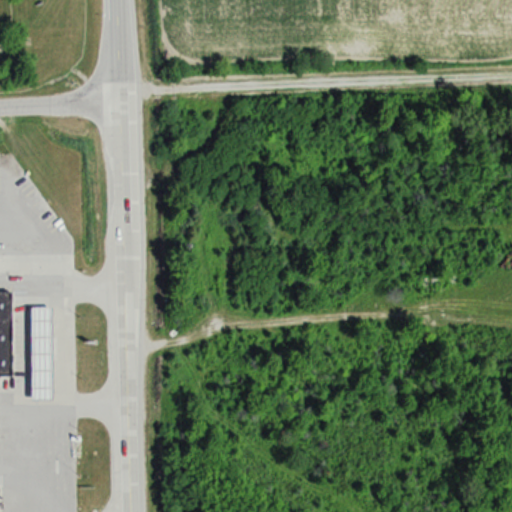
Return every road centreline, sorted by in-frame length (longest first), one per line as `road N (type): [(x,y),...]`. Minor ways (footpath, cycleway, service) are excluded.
road 1 (secondary): [(120,101),(127,511)]
road 2 (residential): [(0,105),(120,101)]
